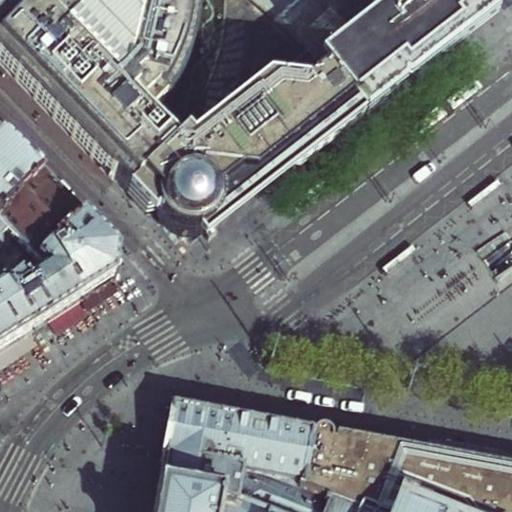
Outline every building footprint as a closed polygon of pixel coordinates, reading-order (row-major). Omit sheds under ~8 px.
[(14,0),(0,15),(0,66),(125,198),(175,150),(145,120),(165,104),(169,105),(184,75),(192,52),(196,35),(199,14),(198,0),(14,0)] [(494,19),(479,0),(469,0),(387,65),(370,78),(343,100),(286,143),(283,146),(241,178),(234,183),(219,195),(220,199),(221,204),(221,206),(221,209),(221,213),(220,216),(219,220),(217,223),(215,226),(213,229),(211,231),(208,234),(206,236),(202,238),(198,240),(195,241),(201,249),(390,101),(494,19)] [(381,0),(377,36),(351,56),(325,76),(343,100),(370,78),(387,65),(469,0),(381,0)] [(212,129),(179,155),(175,150),(125,198),(143,216),(154,213),(155,220),(158,225),(162,231),(165,233),(168,236),(171,238),(175,239),(180,241),(185,242),(190,242),(195,241),(198,240),(202,238),(206,236),(208,234),(211,231),(213,229),(215,226),(217,223),(219,220),(220,216),(221,213),(221,209),(221,206),(221,204),(220,199),(219,195),(234,183),(241,178),(283,146),(286,143),(343,100),(325,76),(308,54),(286,71),(249,67),(244,104),(212,129)] [(0,220),(40,181),(28,170),(0,141),(0,220)] [(47,256),(82,223),(40,181),(0,220),(0,288),(3,291),(8,296),(47,256)] [(114,274),(116,258),(82,223),(47,256),(80,305),(113,283),(114,274)] [(8,296),(32,336),(38,332),(71,310),(80,305),(47,256),(8,296)] [(0,356),(14,348),(32,336),(8,296),(3,291),(0,288),(0,356)] [(511,511),(511,472),(498,470),(450,461),(424,456),(380,448),(329,438),(328,437),(328,435),(327,434),(325,433),(323,432),(320,431),(318,432),(317,433),(315,434),(314,435),(310,434),(249,423),(233,420),(171,408),(161,460),(156,487),(155,490),(153,503),(150,511),(511,511)]
